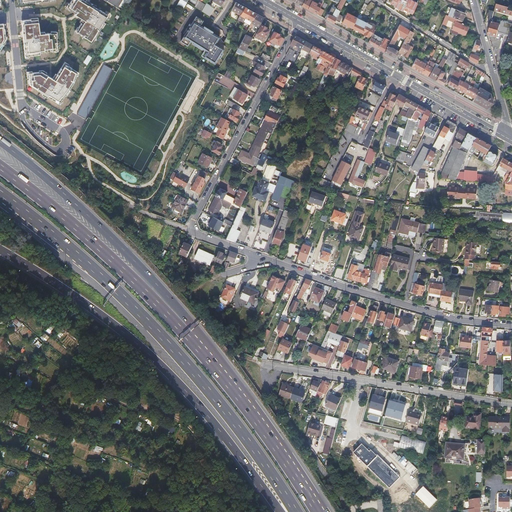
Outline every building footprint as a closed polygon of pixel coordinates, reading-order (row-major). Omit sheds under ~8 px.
[(81,50),(86,53),(111,13),(89,0),(74,0),(68,10),(83,19),(70,41),(82,49),(81,50)] [(125,11),(132,0),(131,0),(105,0),(107,1),(125,11)] [(213,0),(213,1),(211,5),(207,3),(205,6),(202,11),(206,14),(210,16),(217,4),(221,6),(222,4),(224,0),(213,0)] [(305,0),(302,6),(304,7),(308,9),(312,0),(308,0),(308,1),(305,0)] [(319,4),(312,0),(308,9),(312,11),(317,14),(320,8),(322,4),(320,2),(319,4)] [(332,0),(335,1),(337,1),(339,2),(337,6),(337,8),(340,9),(345,0),(332,0)] [(196,8),(197,9),(202,11),(205,6),(199,2),(196,8)] [(241,14),(245,7),(240,4),(237,2),(232,9),(241,14)] [(511,15),(511,8),(497,4),(495,10),(511,15)] [(245,7),(241,14),(240,15),(245,18),(243,21),(244,22),(250,10),(247,8),(245,7)] [(334,24),(336,20),(339,14),(340,11),(332,7),(326,19),(330,21),(334,24)] [(451,8),(448,16),(462,22),(465,13),(456,10),(451,8)] [(250,10),(244,22),(245,22),(247,19),(252,22),(257,14),(253,11),(250,10)] [(257,14),(252,22),(250,26),(252,27),(253,24),(259,27),(264,18),(260,15),(257,14)] [(357,18),(353,28),(362,33),(367,22),(361,19),(362,16),(359,14),(357,18)] [(343,23),(353,28),(357,18),(351,15),(350,17),(346,15),(343,23)] [(448,16),(445,15),(442,25),(446,26),(448,21),(454,24),(451,33),(457,35),(458,33),(461,25),(463,22),(462,22),(448,16)] [(226,46),(218,41),(220,37),(213,33),(212,33),(204,28),(201,25),(203,21),(197,17),(182,42),(188,46),(191,41),(194,43),(195,43),(203,48),(203,49),(205,50),(202,55),(215,64),(220,57),(219,57),(222,53),(226,46)] [(42,19),(22,20),(27,57),(47,55),(47,53),(48,53),(48,51),(58,50),(55,28),(49,28),(48,24),(45,20),(42,19)] [(367,22),(362,33),(371,37),(373,34),(377,25),(368,20),(367,22)] [(511,26),(511,24),(501,21),(500,25),(498,33),(508,36),(511,26)] [(491,22),(491,23),(488,34),(497,36),(498,33),(500,25),(491,22)] [(262,25),(255,37),(264,41),(269,30),(266,29),(267,28),(262,25)] [(391,41),(385,52),(396,58),(399,52),(393,48),(400,34),(405,38),(409,30),(399,25),(396,31),(393,36),(391,41)] [(468,28),(461,25),(458,33),(465,36),(468,28)] [(405,38),(399,52),(404,54),(403,55),(408,57),(413,45),(408,43),(410,40),(413,32),(409,30),(405,38)] [(274,32),(270,40),(280,46),(284,39),(279,36),(280,35),(274,32)] [(239,49),(246,52),(253,38),(248,35),(248,34),(246,34),(239,49)] [(374,46),(378,48),(383,39),(373,34),(371,37),(369,43),(374,46)] [(478,35),(473,48),(476,48),(478,49),(481,47),(478,35)] [(303,49),(307,42),(301,39),(297,36),(291,47),(293,49),(294,47),(296,48),(297,46),(300,48),(299,50),(302,51),(303,49)] [(384,37),(383,39),(378,48),(385,52),(391,41),(384,37)] [(310,44),(307,42),(303,49),(311,54),(314,46),(310,44)] [(314,46),(311,54),(314,56),(313,57),(317,59),(316,62),(318,64),(317,66),(315,69),(324,73),(326,69),(328,69),(325,75),(328,76),(329,73),(335,58),(332,56),(331,55),(329,55),(314,46)] [(471,54),(469,59),(477,64),(479,57),(471,54)] [(448,56),(446,59),(445,62),(456,67),(457,63),(459,60),(448,56)] [(460,57),(459,60),(457,63),(466,69),(469,63),(465,61),(460,57)] [(337,70),(341,61),(338,59),(335,58),(329,73),(334,76),(337,70)] [(412,67),(422,73),(429,61),(423,58),(421,61),(416,59),(412,67)] [(433,79),(436,81),(441,70),(445,62),(446,59),(443,58),(438,68),(435,66),(429,77),(433,79)] [(429,61),(422,73),(426,75),(428,76),(435,63),(429,60),(429,61)] [(264,66),(255,61),(253,64),(256,66),(254,71),(253,73),(260,76),(261,74),(262,75),(264,70),(263,69),(264,66)] [(344,63),(341,61),(337,70),(344,73),(343,76),(342,76),(341,78),(341,77),(338,84),(338,85),(341,86),(344,80),(347,75),(349,77),(351,72),(353,68),(348,65),(346,64),(345,65),(344,65),(344,63)] [(60,104),(79,72),(72,68),(73,66),(71,65),(70,66),(63,62),(50,81),(38,72),(23,74),(25,85),(50,98),(49,99),(52,100),(52,99),(60,104)] [(110,70),(102,65),(75,115),(77,116),(83,119),(110,70)] [(302,71),(300,76),(303,77),(308,68),(305,66),(304,67),(302,71)] [(358,70),(353,68),(351,72),(360,77),(361,75),(362,73),(358,70)] [(441,70),(436,81),(440,83),(444,85),(446,80),(442,78),(445,72),(441,70)] [(448,83),(456,88),(463,75),(459,73),(457,76),(454,74),(453,77),(452,76),(451,78),(448,83)] [(252,75),(247,83),(254,86),(255,83),(256,84),(259,79),(252,75)] [(279,77),(276,83),(284,87),(288,79),(286,78),(282,75),(280,78),(279,77)] [(361,75),(360,77),(356,87),(362,90),(367,80),(364,78),(364,77),(361,75)] [(463,75),(456,88),(460,90),(464,82),(462,81),(464,76),(463,75)] [(464,82),(460,90),(465,93),(471,80),(472,78),(467,76),(464,82)] [(471,80),(465,93),(475,98),(479,90),(473,86),(474,82),(471,80)] [(386,87),(377,81),(373,88),(383,94),(386,87)] [(510,88),(509,82),(506,83),(502,84),(504,92),(510,91),(509,88),(510,88)] [(281,91),(274,87),(271,92),(273,93),(271,96),(275,98),(274,99),(276,101),(281,91)] [(480,87),(479,90),(475,98),(473,101),(484,107),(487,109),(489,107),(494,104),(491,94),(480,87)] [(239,89),(233,98),(242,104),(248,94),(239,89)] [(361,91),(356,103),(358,104),(360,98),(363,99),(366,93),(361,91)] [(387,102),(387,103),(394,106),(395,103),(398,98),(395,97),(396,96),(391,94),(387,102)] [(405,104),(407,98),(400,94),(398,98),(395,103),(402,106),(401,108),(403,109),(405,104)] [(233,108),(235,104),(223,97),(221,99),(228,103),(227,105),(233,108)] [(412,101),(407,98),(405,104),(409,107),(416,111),(419,105),(412,101)] [(423,107),(419,105),(416,111),(412,119),(409,118),(408,122),(406,130),(404,137),(402,141),(408,143),(414,126),(417,127),(420,122),(427,110),(425,109),(423,107)] [(357,106),(356,108),(357,109),(355,113),(357,113),(356,116),(367,121),(371,112),(357,106)] [(380,120),(385,108),(381,107),(375,119),(376,120),(376,121),(379,122),(380,120)] [(409,118),(412,119),(416,111),(409,107),(408,108),(409,109),(407,113),(402,110),(400,114),(402,115),(409,118)] [(240,113),(230,108),(228,112),(231,113),(229,118),(237,122),(240,116),(238,115),(240,113)] [(269,112),(280,117),(282,114),(270,108),(269,112)] [(430,111),(427,110),(420,122),(425,124),(427,120),(432,112),(430,111)] [(279,120),(280,117),(269,112),(249,154),(242,151),(239,159),(254,165),(269,132),(273,133),(278,123),(279,120)] [(216,127),(219,129),(218,133),(216,136),(224,140),(227,133),(226,132),(231,122),(221,117),(216,127)] [(449,131),(453,133),(457,126),(453,124),(451,123),(447,121),(440,134),(445,137),(449,131)] [(430,122),(424,132),(434,137),(439,127),(430,122)] [(348,123),(347,127),(360,133),(362,128),(358,127),(357,128),(350,124),(348,123)] [(360,133),(347,127),(345,129),(358,136),(360,133)] [(369,149),(377,129),(372,127),(370,130),(371,130),(364,146),(369,149)] [(396,134),(389,131),(386,141),(396,145),(400,135),(404,137),(406,130),(399,127),(396,134)] [(454,147),(460,150),(469,133),(460,128),(456,136),(458,137),(453,146),(454,147)] [(212,133),(205,130),(202,135),(207,138),(208,136),(210,137),(212,133)] [(269,132),(254,165),(258,167),(259,165),(264,154),(273,133),(269,132)] [(303,133),(298,142),(302,144),(306,135),(303,133)] [(477,137),(469,133),(460,150),(454,147),(444,171),(450,175),(448,179),(456,180),(460,172),(469,152),(472,145),(477,137)] [(346,140),(342,135),(326,170),(328,172),(333,167),(331,165),(336,161),(334,158),(340,154),(338,152),(343,147),(341,145),(346,140)] [(440,135),(433,147),(439,150),(446,138),(440,135)] [(477,137),(472,145),(486,153),(487,154),(492,146),(489,144),(487,143),(477,137)] [(214,146),(212,151),(219,155),(222,150),(220,149),(222,146),(220,145),(220,143),(217,141),(216,143),(213,142),(212,144),(214,146)] [(408,143),(402,141),(399,151),(406,153),(409,144),(408,143)] [(472,145),(469,152),(482,159),(486,153),(472,145)] [(415,170),(419,172),(420,170),(431,151),(431,150),(424,146),(412,168),(415,170)] [(348,148),(333,180),(341,184),(351,166),(345,163),(347,159),(349,160),(353,151),(348,148)] [(407,153),(406,153),(399,151),(396,159),(403,164),(407,153)] [(431,151),(420,170),(426,171),(428,171),(428,167),(426,167),(428,164),(429,161),(431,162),(433,160),(436,154),(431,151)] [(487,154),(486,153),(482,159),(493,166),(494,163),(494,164),(498,156),(490,151),(488,154),(487,154)] [(362,165),(363,163),(365,164),(368,165),(372,154),(369,152),(369,153),(365,152),(363,158),(362,161),(358,159),(345,189),(351,191),(354,184),(359,186),(361,179),(357,177),(362,165)] [(203,154),(198,162),(208,167),(212,159),(203,154)] [(269,156),(264,154),(259,165),(264,167),(269,156)] [(486,177),(486,183),(494,184),(495,177),(498,171),(499,172),(502,167),(509,171),(508,173),(511,175),(511,172),(511,163),(503,158),(493,177),(486,177)] [(385,165),(378,163),(375,172),(388,176),(391,165),(386,164),(385,165)] [(264,179),(265,176),(272,179),(273,176),(273,175),(276,167),(269,164),(268,167),(267,170),(264,176),(263,179),(264,179)] [(208,173),(202,170),(194,184),(191,189),(199,193),(201,188),(202,188),(205,181),(204,181),(208,173)] [(417,176),(411,187),(416,187),(418,175),(420,175),(420,173),(426,174),(426,171),(420,170),(419,172),(417,176)] [(174,181),(185,187),(186,186),(189,181),(189,179),(178,173),(177,174),(173,171),(170,178),(174,180),(174,181)] [(460,172),(456,180),(476,182),(476,174),(476,173),(460,172)] [(424,189),(426,174),(420,173),(420,175),(418,175),(416,187),(411,187),(410,191),(417,192),(417,188),(424,189)] [(476,174),(476,182),(486,183),(486,177),(486,176),(476,174)] [(272,179),(265,176),(264,179),(260,189),(256,188),(253,196),(258,197),(262,199),(266,201),(270,192),(274,194),(279,182),(279,181),(272,179)] [(282,176),(279,181),(279,182),(285,185),(293,188),(295,181),(282,176)] [(319,185),(328,189),(331,183),(322,178),(319,185)] [(279,201),(285,185),(279,182),(274,194),(272,198),(279,201)] [(449,186),(448,197),(477,199),(478,189),(475,188),(471,188),(467,188),(459,188),(459,187),(455,187),(452,186),(449,186)] [(364,188),(360,198),(362,198),(374,200),(376,190),(364,188)] [(217,196),(223,200),(226,195),(228,192),(222,189),(220,191),(219,190),(216,196),(217,196)] [(234,204),(241,207),(248,192),(241,189),(236,200),(234,204)] [(323,206),(326,197),(313,192),(309,201),(310,203),(313,204),(315,203),(323,206)] [(175,200),(172,207),(175,209),(174,210),(174,211),(175,212),(177,213),(178,213),(179,213),(183,204),(185,206),(188,201),(177,195),(176,196),(175,198),(174,199),(174,200),(175,200)] [(241,208),(241,207),(234,204),(236,200),(226,195),(223,200),(232,204),(240,209),(241,208)] [(223,200),(217,196),(209,211),(217,215),(222,205),(229,209),(232,204),(223,200)] [(241,208),(240,209),(234,224),(232,227),(227,239),(236,242),(240,233),(236,231),(240,222),(245,210),(241,208)] [(284,210),(273,242),(280,244),(284,233),(283,232),(290,213),(284,210)] [(335,211),(332,220),(343,224),(346,215),(335,211)] [(364,214),(355,211),(350,224),(353,224),(349,235),(353,237),(354,235),(360,238),(363,228),(360,227),(364,214)] [(511,223),(511,213),(485,212),(484,221),(511,223)] [(136,216),(133,222),(138,224),(136,227),(138,228),(142,219),(136,216)] [(224,222),(214,217),(210,226),(220,231),(224,222)] [(391,229),(396,231),(399,219),(394,217),(391,229)] [(271,233),(275,223),(263,219),(260,228),(263,230),(263,231),(267,232),(268,232),(271,233)] [(409,230),(418,232),(420,223),(402,219),(399,232),(408,234),(409,230)] [(426,224),(420,223),(418,232),(424,233),(426,224)] [(396,231),(391,229),(386,247),(392,249),(396,231)] [(264,252),(267,253),(274,236),(270,234),(264,252)] [(444,252),(445,239),(435,238),(434,245),(433,245),(433,251),(444,252)] [(465,259),(469,259),(474,260),(475,255),(476,256),(477,242),(467,242),(466,254),(465,254),(465,259)] [(180,253),(187,256),(192,246),(184,243),(180,253)] [(304,244),(298,259),(307,262),(310,252),(311,247),(304,244)] [(355,245),(353,251),(360,253),(362,247),(355,245)] [(199,249),(196,258),(210,264),(214,256),(199,249)] [(165,259),(168,252),(164,251),(163,253),(160,251),(157,257),(160,259),(161,257),(165,259)] [(237,253),(231,251),(228,260),(235,263),(238,254),(237,253)] [(219,252),(215,261),(222,263),(225,257),(223,256),(224,254),(219,252)] [(385,256),(380,254),(375,272),(376,272),(381,273),(383,265),(388,266),(391,254),(386,252),(385,256)] [(322,254),(319,263),(327,266),(330,257),(322,254)] [(376,272),(375,272),(380,254),(376,254),(370,278),(369,282),(367,289),(371,290),(376,272)] [(410,258),(395,255),(391,269),(397,270),(398,268),(407,270),(410,258)] [(492,261),(491,269),(498,270),(498,267),(500,267),(501,262),(492,261)] [(356,280),(360,281),(363,272),(356,270),(357,266),(352,264),(348,278),(353,279),(353,278),(356,279),(356,280)] [(363,272),(360,281),(367,283),(367,282),(368,278),(370,271),(364,269),(363,272)] [(442,295),(444,283),(445,276),(438,275),(436,283),(431,282),(430,287),(431,288),(430,293),(442,295)] [(284,282),(273,276),(271,280),(272,280),(270,284),(269,283),(267,289),(273,292),(276,287),(281,289),(284,282)] [(285,291),(291,294),(297,281),(292,279),(291,281),(290,280),(285,291)] [(313,281),(307,279),(297,298),(300,299),(304,291),(306,292),(307,288),(309,289),(313,281)] [(499,281),(490,280),(489,291),(498,293),(499,281)] [(412,283),(410,292),(422,295),(424,287),(412,283)] [(449,284),(444,283),(442,295),(441,300),(451,302),(453,292),(448,291),(449,284)] [(222,296),(231,300),(236,288),(227,285),(222,296)] [(240,297),(254,303),(259,293),(245,286),(240,297)] [(315,287),(310,298),(319,302),(324,291),(315,287)] [(461,289),(459,300),(466,301),(466,304),(472,304),(472,302),(473,302),(474,291),(461,289)] [(327,298),(322,308),(325,310),(331,313),(332,313),(336,303),(327,298)] [(298,303),(295,301),(291,310),(295,312),(299,303),(298,303)] [(342,319),(350,322),(352,316),(356,306),(358,303),(353,301),(351,306),(352,306),(349,313),(346,311),(342,319)] [(356,306),(352,316),(362,320),(366,310),(356,306)] [(372,310),(368,322),(373,324),(377,312),(378,307),(375,306),(373,311),(372,310)] [(509,308),(501,307),(500,316),(505,316),(505,314),(509,314),(509,308)] [(381,320),(384,321),(387,315),(384,314),(385,312),(381,311),(376,326),(379,327),(381,320)] [(386,322),(385,325),(391,327),(394,315),(388,313),(388,315),(386,322)] [(396,317),(394,324),(399,326),(399,327),(411,331),(414,321),(402,317),(401,319),(396,317)] [(279,336),(283,338),(290,325),(282,321),(278,331),(281,332),(279,336)] [(432,324),(425,322),(421,335),(428,337),(430,331),(429,331),(430,328),(432,324)] [(443,327),(444,323),(440,322),(437,322),(435,331),(441,332),(442,327),(443,327)] [(336,334),(337,331),(339,327),(332,324),(329,331),(332,332),(336,334)] [(302,325),(297,334),(304,337),(303,339),(307,340),(312,330),(302,325)] [(496,366),(496,359),(487,358),(487,355),(488,343),(486,343),(486,341),(488,341),(489,336),(492,337),(493,329),(491,329),(482,328),(479,365),(481,365),(485,365),(496,366)] [(328,342),(336,345),(337,341),(341,343),(344,336),(336,334),(332,332),(328,342)] [(341,343),(338,350),(346,353),(349,344),(350,342),(351,339),(344,336),(341,343)] [(471,349),(473,337),(468,336),(468,338),(461,337),(460,347),(471,349)] [(283,339),(278,348),(288,353),(293,343),(283,339)] [(328,364),(333,352),(314,344),(310,354),(313,356),(318,358),(317,360),(323,362),(324,361),(328,364)] [(448,362),(450,353),(447,353),(447,351),(445,351),(445,350),(441,349),(440,354),(441,354),(441,357),(438,356),(436,366),(442,367),(442,365),(447,366),(448,362)] [(450,353),(448,362),(455,363),(457,354),(453,354),(450,353)] [(345,355),(341,365),(349,368),(353,358),(345,355)] [(362,369),(364,362),(356,359),(353,368),(361,370),(362,369)] [(398,363),(383,359),(381,367),(384,367),(383,371),(387,372),(395,374),(395,373),(398,363)] [(410,377),(421,379),(423,371),(427,372),(428,366),(414,363),(413,367),(412,366),(410,376),(410,377)] [(373,366),(371,372),(377,374),(379,368),(373,366)] [(465,387),(468,369),(458,368),(457,373),(453,373),(451,385),(465,387)] [(501,375),(493,375),(492,392),(501,392),(501,375)] [(312,394),(315,396),(316,394),(321,383),(314,380),(310,390),(311,390),(311,389),(314,390),(312,394)] [(323,381),(318,391),(325,394),(330,384),(328,383),(323,381)] [(291,398),(294,388),(283,384),(279,394),(291,398)] [(305,392),(294,388),(291,398),(290,399),(302,402),(305,392)] [(325,406),(336,411),(341,399),(330,395),(325,406)] [(385,399),(371,396),(367,409),(381,413),(385,399)] [(399,422),(403,405),(387,401),(383,417),(399,422)] [(414,414),(414,412),(409,411),(406,422),(420,425),(422,416),(417,415),(414,414)] [(467,417),(465,428),(480,430),(481,414),(474,413),(474,418),(467,417)] [(489,417),(488,428),(502,429),(502,432),(508,432),(509,418),(503,418),(503,419),(494,418),(489,417)] [(449,418),(445,418),(445,419),(442,418),(439,430),(447,431),(449,418)] [(317,436),(321,426),(309,423),(307,433),(317,436)] [(426,442),(402,436),(399,448),(423,454),(426,442)] [(334,440),(330,439),(327,438),(324,454),(330,455),(334,440)] [(389,487),(399,477),(371,450),(369,451),(361,444),(353,452),(389,487)] [(447,444),(446,458),(463,460),(464,447),(455,446),(455,445),(447,444)] [(423,486),(415,494),(429,508),(437,500),(423,486)] [(511,497),(499,497),(499,507),(503,507),(503,509),(510,509),(511,497)] [(480,498),(469,500),(470,509),(469,509),(469,511),(480,511),(481,511),(482,511),(482,507),(483,507),(482,504),(481,504),(480,498)]
